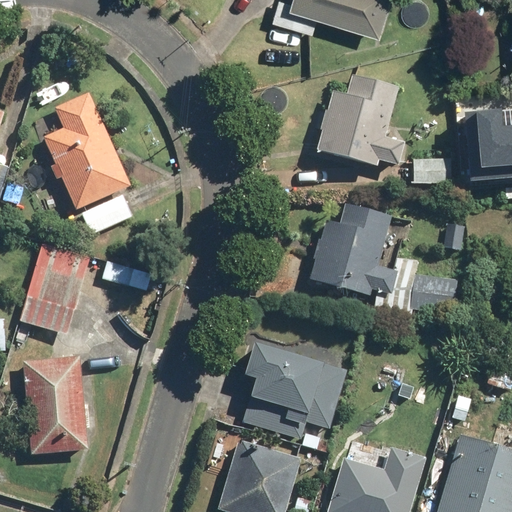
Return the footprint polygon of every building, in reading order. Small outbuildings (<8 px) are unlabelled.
[(288,0),(288,1),(283,0),(274,0),(269,19),(310,32),(315,16),(377,34),(387,0),(288,0)] [(344,95),(332,92),(315,152),(375,168),(377,161),(397,167),(404,143),(384,138),(398,87),(350,74),(344,95)] [(61,127),(41,136),(75,211),(130,186),(87,92),(53,108),(61,127)] [(502,113),(465,116),(470,179),(511,176),(511,127),(503,128),(502,113)] [(447,156),(408,158),(410,184),(448,182),(447,156)] [(0,218),(14,166),(0,162),(0,218)] [(511,183),(500,183),(499,200),(511,200),(511,183)] [(120,195),(79,213),(88,234),(130,215),(120,195)] [(389,216),(327,199),(304,278),(368,296),(370,291),(388,296),(395,272),(374,266),(389,216)] [(461,225),(443,222),(439,247),(457,250),(461,225)] [(89,258),(40,243),(16,321),(65,336),(89,258)] [(148,293),(153,272),(108,260),(103,281),(148,293)] [(453,278),(411,273),(406,310),(448,315),(453,278)] [(346,369),(254,343),(245,373),(255,376),(242,422),(300,439),(304,423),(329,430),(346,369)] [(79,356),(23,361),(31,454),(87,449),(79,356)] [(511,390),(511,368),(487,366),(485,388),(511,390)] [(511,511),(511,450),(458,434),(433,511),(511,511)] [(283,511),(300,457),(237,439),(217,508),(229,511),(283,511)] [(382,470),(341,458),(325,511),(408,511),(424,458),(389,447),(382,470)]
